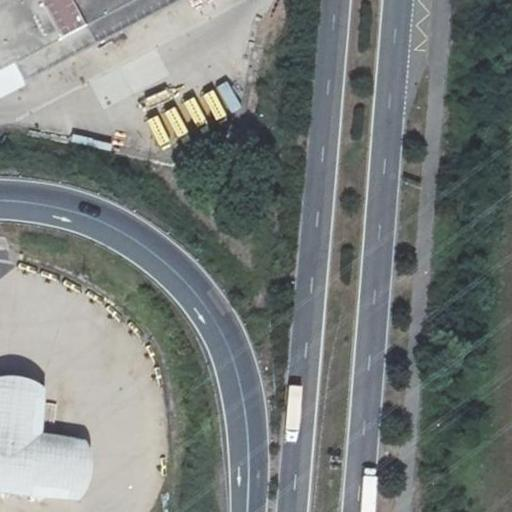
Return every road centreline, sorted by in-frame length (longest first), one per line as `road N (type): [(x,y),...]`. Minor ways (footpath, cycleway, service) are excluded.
road 1 (secondary): [(336,0),(293,511)]
road 2 (secondary): [(358,511),(397,0)]
road 3 (motorway): [(256,511),(252,387),(237,338),(204,288),(118,218),(66,198),(0,190)]
